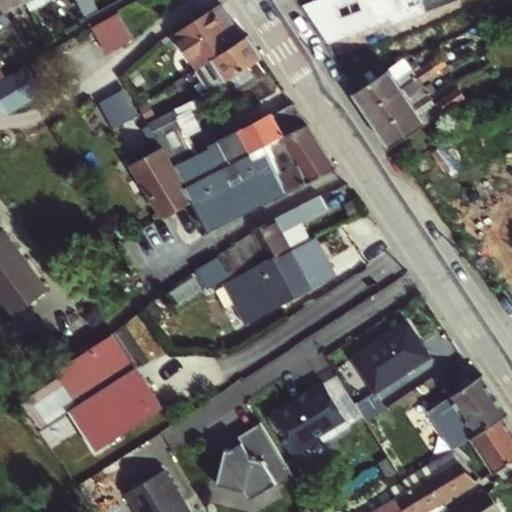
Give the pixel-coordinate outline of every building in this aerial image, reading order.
[(0,0),(0,8),(2,14),(10,10),(26,2),(25,0),(0,0)] [(91,30),(98,41),(117,30),(109,17),(90,29),(91,30)] [(199,41),(211,60),(239,42),(228,23),(199,41)] [(211,60),(193,71),(208,93),(213,91),(263,58),(248,36),(239,42),(211,60)] [(199,41),(181,52),(193,71),(211,60),(199,41)] [(363,88),(388,70),(381,58),(355,75),(363,88)] [(367,111),(404,87),(419,77),(434,67),(431,63),(416,72),(409,61),(392,68),(388,70),(363,88),(359,90),(355,93),(367,111)] [(421,82),(437,71),(434,67),(419,77),(421,82)] [(34,96),(37,95),(32,88),(21,69),(18,70),(34,96)] [(34,96),(18,70),(10,75),(0,80),(0,96),(8,111),(34,96)] [(367,111),(379,128),(416,103),(431,94),(451,82),(444,72),(409,95),(404,87),(367,111)] [(105,97),(117,124),(143,113),(130,85),(105,97)] [(392,149),(395,147),(467,98),(461,88),(437,103),(422,113),(416,103),(379,128),(392,149)] [(416,103),(422,113),(437,103),(431,94),(416,103)] [(477,98),(452,114),(456,119),(481,104),(477,98)] [(212,174),(266,147),(275,142),(283,138),(308,125),(295,105),(221,143),(223,148),(196,162),(184,137),(163,147),(162,147),(177,172),(185,186),(199,180),(212,174)] [(163,147),(184,137),(170,111),(148,122),(163,147)] [(281,174),(289,190),(336,166),(308,125),(283,138),(275,142),(266,147),(274,162),(281,174)] [(192,203),(208,232),(215,228),(289,190),(281,174),(274,162),(266,147),(212,174),(199,180),(185,186),(177,172),(162,147),(135,164),(167,216),(192,203)] [(135,164),(132,166),(164,218),(167,216),(135,164)] [(325,208),(318,195),(253,230),(255,235),(251,237),(269,266),(295,252),(313,242),(301,221),(325,208)] [(4,236),(0,238),(0,272),(19,299),(39,284),(4,236)] [(316,289),(295,252),(269,266),(251,237),(232,249),(248,277),(230,287),(240,306),(249,301),(256,314),(277,303),(281,309),(316,289)] [(19,299),(0,272),(0,294),(9,306),(19,299)] [(249,301),(240,306),(248,319),(256,314),(249,301)] [(355,357),(378,392),(432,357),(409,322),(355,357)] [(161,408),(112,332),(21,404),(67,470),(93,454),(94,456),(161,408)] [(340,376),(327,384),(353,426),(366,418),(357,405),(340,376)] [(459,410),(475,436),(504,417),(504,419),(509,415),(484,376),(479,378),(430,410),(438,423),(459,410)] [(299,402),(276,415),(299,454),(324,439),(330,440),(353,426),(327,384),(309,395),(310,397),(300,404),(299,402)] [(378,392),(357,405),(366,418),(367,421),(388,408),(378,392)] [(459,410),(438,423),(455,449),(460,445),(472,438),(475,436),(459,410)] [(475,436),(472,438),(495,473),(511,462),(511,428),(504,419),(504,417),(475,436)] [(243,442),(231,450),(227,448),(225,456),(222,456),(217,477),(220,478),(218,484),(246,490),(252,499),(278,483),(279,486),(295,476),(262,422),(239,436),(243,442)] [(460,445),(455,449),(467,462),(471,458),(460,445)] [(442,503),(478,480),(457,458),(426,477),(442,503)] [(193,511),(165,468),(126,493),(138,511),(193,511)] [(404,481),(391,489),(395,496),(426,477),(421,470),(404,481)] [(405,511),(426,511),(442,503),(426,477),(395,496),(405,511)] [(494,481),(497,486),(503,483),(499,478),(494,481)] [(391,489),(350,511),(368,511),(395,496),(391,489)] [(460,511),(502,511),(489,493),(460,511)] [(405,511),(395,496),(368,511),(405,511)]
